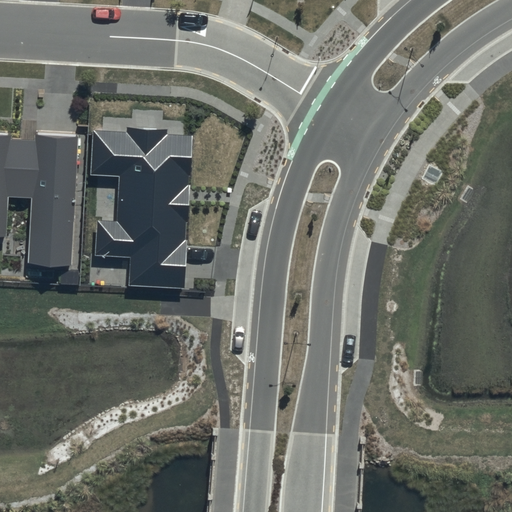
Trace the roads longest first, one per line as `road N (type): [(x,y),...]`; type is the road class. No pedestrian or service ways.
road 1 (tertiary): [(254,511),(284,216),(332,112)]
road 2 (tertiary): [(371,135),(333,238),(303,511)]
road 3 (residential): [(0,28),(208,47),(332,112)]
road 4 (tertiary): [(511,8),(449,47),(371,135)]
road 5 (tertiary): [(332,112),(373,48),(428,0)]
